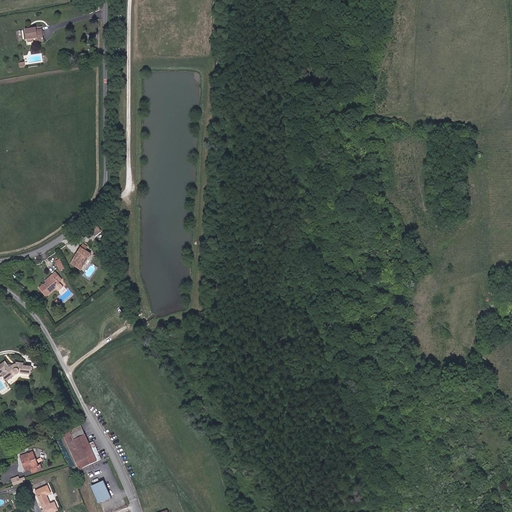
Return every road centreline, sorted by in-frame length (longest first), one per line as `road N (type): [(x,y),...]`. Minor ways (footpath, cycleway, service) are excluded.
road 1 (track): [(367,0),(375,18),(352,82),(344,141),(348,199),(374,287),(376,347)]
road 2 (unclassified): [(105,0),(101,199),(44,249),(0,260)]
road 3 (unclassified): [(0,286),(51,339),(136,511)]
road 4 (track): [(130,0),(129,182),(120,200),(94,209)]
